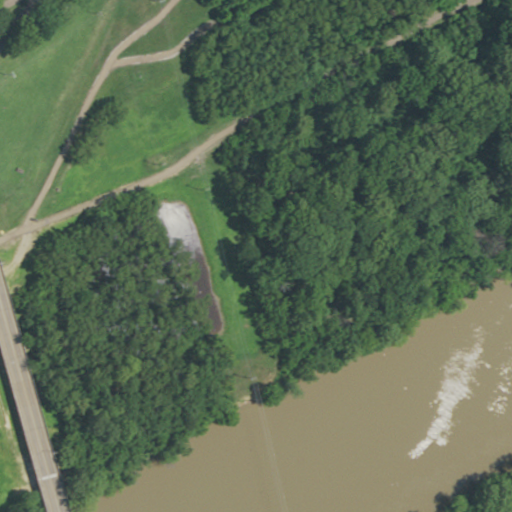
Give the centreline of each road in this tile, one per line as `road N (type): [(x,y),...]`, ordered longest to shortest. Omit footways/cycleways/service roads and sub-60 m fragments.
road 1 (track): [(5,194),(22,174),(103,0)]
road 2 (tertiary): [(45,511),(0,335)]
